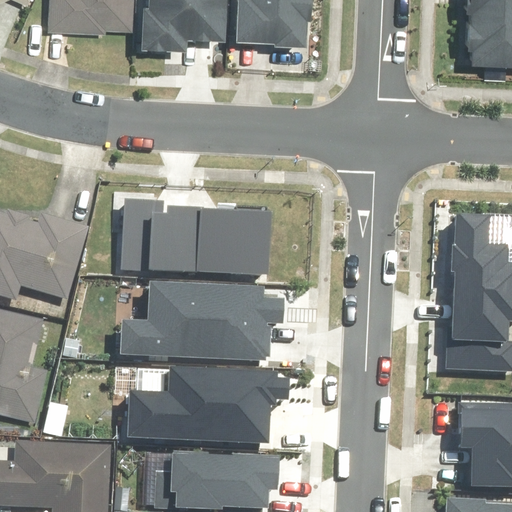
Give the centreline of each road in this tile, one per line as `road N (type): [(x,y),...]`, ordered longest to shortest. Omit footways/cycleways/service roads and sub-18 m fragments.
road 1 (residential): [(0,100),(63,119),(377,135)]
road 2 (residential): [(377,135),(353,511)]
road 3 (residential): [(384,0),(377,135)]
road 4 (residential): [(377,135),(511,141)]
